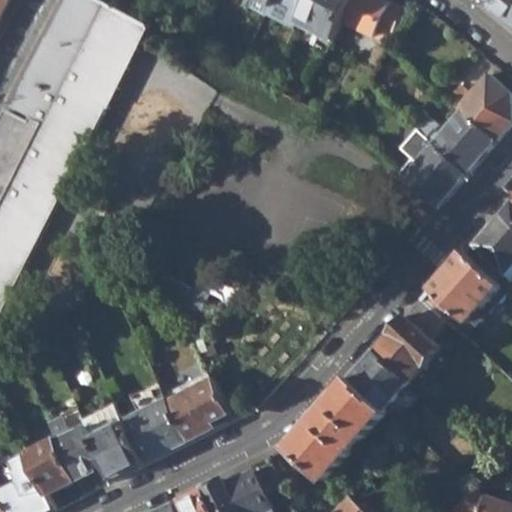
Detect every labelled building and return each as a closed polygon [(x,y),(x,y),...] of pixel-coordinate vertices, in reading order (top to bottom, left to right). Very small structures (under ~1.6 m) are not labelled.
[(0,318),(152,25),(114,6),(103,0),(70,0),(50,39),(47,45),(42,43),(30,66),(35,68),(32,75),(16,105),(33,115),(29,122),(7,111),(0,123),(0,318)] [(310,0),(274,0),(271,6),(267,14),(296,29),(299,23),(310,0)] [(310,0),(299,23),(335,41),(345,21),(355,0),(310,0)] [(388,0),(355,0),(345,21),(390,44),(390,43),(408,10),(388,0)] [(511,0),(487,0),(484,3),(511,26),(511,0)] [(370,63),(378,67),(386,51),(378,46),(370,63)] [(464,110),(498,141),(511,125),(511,92),(488,73),(470,92),(461,83),(455,90),(445,82),(440,88),(459,105),(464,110)] [(498,141),(464,110),(434,145),(468,175),(498,141)] [(404,178),(438,208),(468,175),(434,145),(404,178)] [(511,200),(472,245),(505,274),(511,265),(511,200)] [(451,307),(469,323),(502,285),(466,252),(424,298),(444,316),(451,307)] [(194,288),(146,262),(136,281),(184,306),(194,288)] [(102,283),(111,302),(121,296),(110,273),(102,283)] [(409,380),(411,382),(441,347),(431,338),(448,319),(444,316),(424,298),(376,351),(409,380)] [(231,354),(256,377),(298,331),(272,308),(231,354)] [(351,378),(384,408),(409,380),(376,351),(351,378)] [(215,377),(170,399),(190,441),(234,418),(215,377)] [(290,447),(328,479),(387,411),(384,408),(351,378),(290,447)] [(126,419),(147,462),(190,441),(170,399),(169,397),(126,418),(126,419)] [(126,419),(94,435),(108,465),(115,478),(147,462),(126,419)] [(88,423),(58,438),(78,480),(108,465),(94,435),(88,423)] [(38,469),(50,494),(78,480),(58,438),(58,436),(30,451),(38,469)] [(0,488),(0,494),(8,511),(49,511),(57,508),(50,494),(38,469),(30,451),(12,460),(21,478),(0,488)] [(269,511),(277,506),(270,491),(284,484),(274,462),(259,470),(258,467),(228,482),(227,478),(206,489),(217,511),(269,511)] [(217,511),(206,489),(177,503),(181,511),(217,511)] [(455,511),(511,511),(511,506),(488,500),(482,511),(473,511),(467,510),(481,495),(475,490),(455,511)] [(0,511),(8,511),(0,494),(0,511)] [(337,511),(378,511),(365,501),(362,505),(351,496),(337,511)] [(159,511),(181,511),(177,503),(159,511)]
